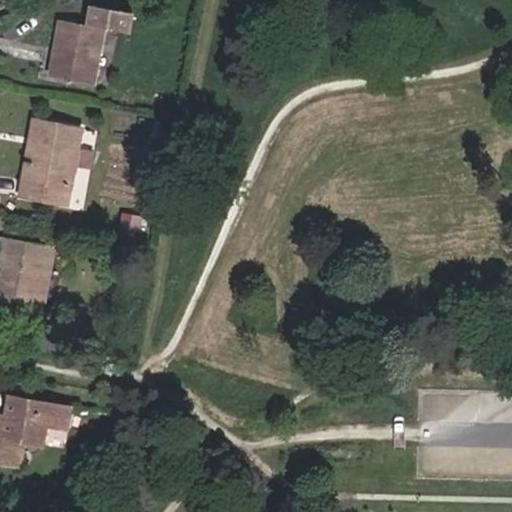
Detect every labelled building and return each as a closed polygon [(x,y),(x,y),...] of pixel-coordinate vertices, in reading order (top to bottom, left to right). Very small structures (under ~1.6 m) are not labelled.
[(94,2),(90,21),(62,16),(51,73),(95,81),(106,24),(130,29),(133,9),(94,2)] [(79,148),(83,126),(34,117),(31,136),(38,137),(33,163),(26,162),(20,192),(69,202),(76,164),(79,148)] [(89,166),(92,150),(79,148),(76,164),(89,166)] [(91,193),(93,168),(77,167),(75,191),(91,193)] [(30,238),(3,233),(0,247),(0,250),(27,255),(30,238)] [(30,238),(27,255),(0,250),(0,296),(46,305),(57,243),(30,238)] [(10,395),(7,413),(3,436),(26,440),(45,443),(49,423),(69,427),(73,406),(10,395)] [(0,449),(0,460),(22,465),(26,440),(3,436),(0,449)]
